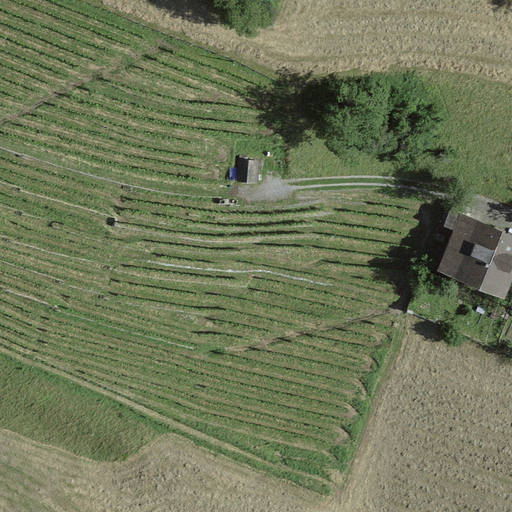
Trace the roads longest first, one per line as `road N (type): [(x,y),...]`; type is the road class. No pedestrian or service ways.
road 1 (track): [(272,186),(171,186),(0,140)]
road 2 (track): [(272,186),(362,180),(448,191)]
